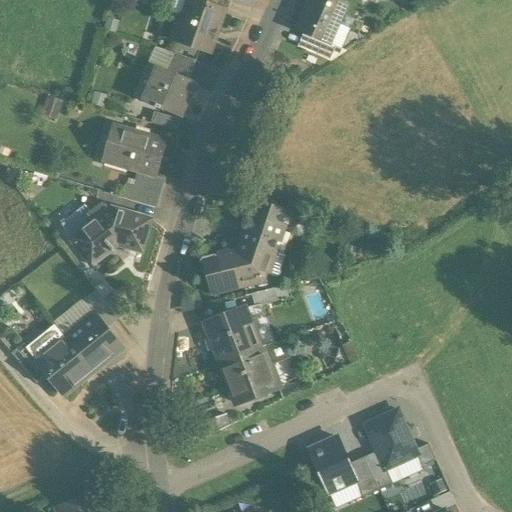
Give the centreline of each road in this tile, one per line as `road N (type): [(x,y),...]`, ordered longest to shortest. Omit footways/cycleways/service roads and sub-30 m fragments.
road 1 (residential): [(276,0),(175,243),(154,344),(155,488)]
road 2 (residential): [(155,488),(382,393),(408,394),(429,408),(455,475),(480,511)]
road 3 (track): [(152,459),(135,463),(87,448),(0,359)]
